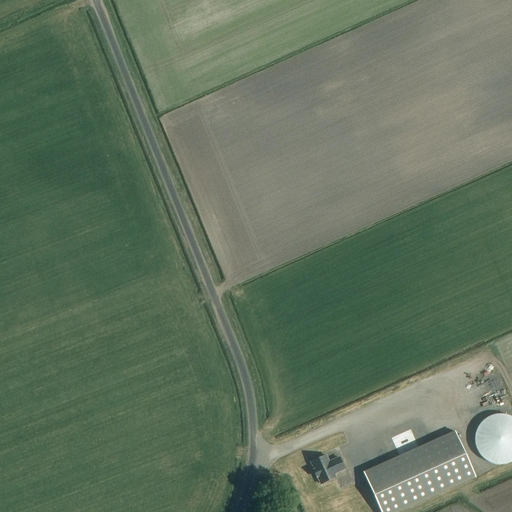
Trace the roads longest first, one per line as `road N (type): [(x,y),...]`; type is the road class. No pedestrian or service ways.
road 1 (unclassified): [(244,511),(258,456),(249,386),(95,0)]
road 2 (track): [(258,456),(485,358)]
